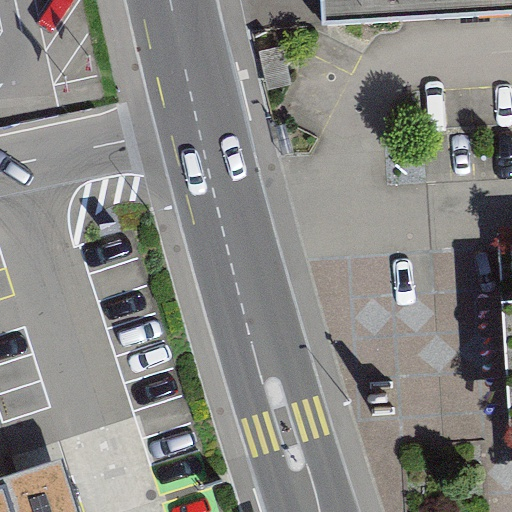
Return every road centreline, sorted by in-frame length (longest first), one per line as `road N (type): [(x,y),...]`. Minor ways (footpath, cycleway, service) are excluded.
road 1 (primary): [(205,125),(314,511)]
road 2 (unknown): [(5,167),(131,511)]
road 3 (unclassified): [(0,168),(205,125)]
road 4 (primary): [(175,0),(205,125)]
